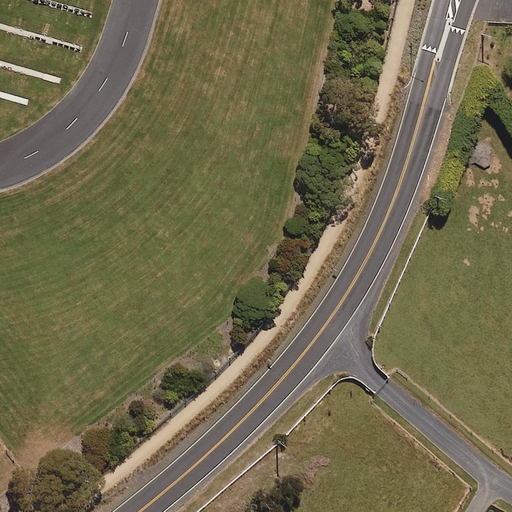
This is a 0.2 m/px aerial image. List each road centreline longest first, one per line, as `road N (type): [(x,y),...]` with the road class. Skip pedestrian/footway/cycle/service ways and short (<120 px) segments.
road 1 (secondary): [(452,0),(397,191),(353,283),(268,392),(134,511)]
road 2 (unclassified): [(0,164),(68,124),(103,83),(137,0)]
